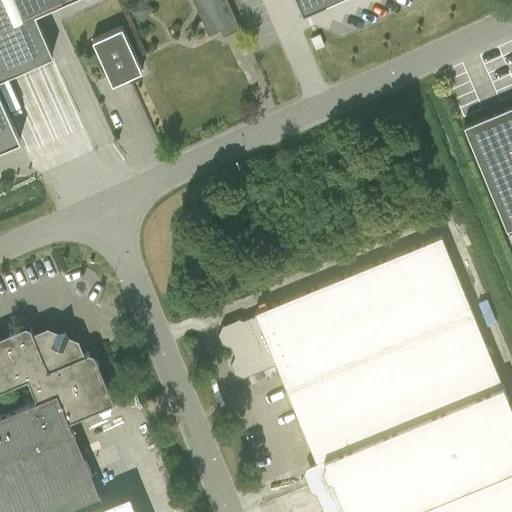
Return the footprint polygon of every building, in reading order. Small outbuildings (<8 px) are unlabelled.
[(0,0),(0,147),(20,139),(0,94),(0,75),(52,53),(35,12),(62,0),(0,0)] [(220,30),(222,36),(239,29),(226,0),(191,0),(194,5),(208,35),(220,30)] [(295,0),(301,11),(327,0),(295,0)] [(142,71),(122,26),(91,39),(112,85),(142,71)] [(151,52),(155,64),(164,61),(169,77),(177,75),(185,97),(210,88),(195,47),(186,50),(183,41),(151,52)] [(511,105),(463,125),(507,232),(511,242),(511,105)] [(405,511),(511,469),(511,408),(502,385),(441,235),(254,312),(255,314),(242,319),(238,318),(221,325),(218,333),(222,343),(230,346),(234,355),(230,363),(234,373),(242,376),(275,363),(315,460),(323,457),(345,511),(405,511)] [(0,511),(81,511),(103,503),(68,420),(114,401),(93,352),(89,350),(84,352),(78,337),(47,324),(32,330),(29,326),(24,324),(0,333),(0,511)] [(511,511),(511,469),(405,511),(511,511)]
